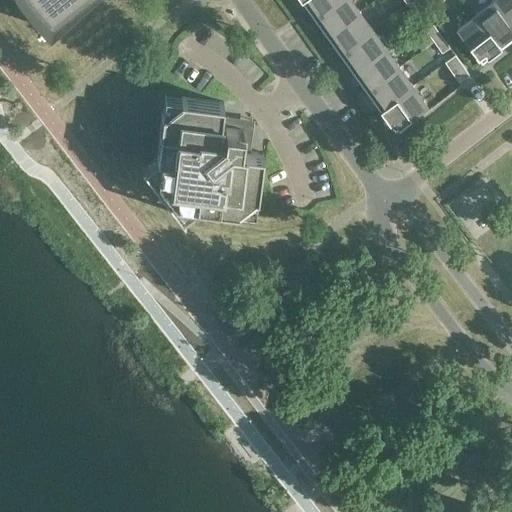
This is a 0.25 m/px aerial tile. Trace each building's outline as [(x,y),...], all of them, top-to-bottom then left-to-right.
[(31,0),(46,19),(71,0),(31,0)] [(334,0),(302,0),(313,15),(334,0)] [(359,10),(351,0),(334,0),(313,15),(327,34),(359,10)] [(423,10),(415,0),(412,0),(407,4),(415,16),(423,10)] [(511,35),(511,23),(494,0),(492,0),(476,13),(500,45),(511,35)] [(511,0),(494,0),(511,23),(511,0)] [(372,29),(359,10),(327,34),(340,52),(372,29)] [(500,45),(476,13),(457,28),(481,59),(500,45)] [(441,35),(433,24),(425,29),(434,41),(441,35)] [(386,47),(372,29),(340,52),(353,71),(386,47)] [(450,47),(441,35),(434,41),(442,53),(450,47)] [(399,66),(386,47),(353,71),(367,89),(399,66)] [(469,73),(455,54),(443,62),(457,82),(469,73)] [(412,84),(399,66),(367,89),(380,108),(412,84)] [(426,104),(412,84),(380,108),(394,127),(426,104)] [(223,102),(181,96),(181,98),(182,98),(182,100),(167,98),(165,112),(163,112),(163,111),(162,111),(156,156),(160,157),(158,174),(154,177),(154,176),(153,176),(173,203),(174,202),(173,201),(177,198),(194,200),(193,204),(239,210),(239,209),(238,209),(238,207),(253,209),(255,194),(256,194),(256,195),(257,196),(263,153),(246,151),(247,145),(240,136),(241,129),(234,128),(227,120),(221,119),(223,102)]
